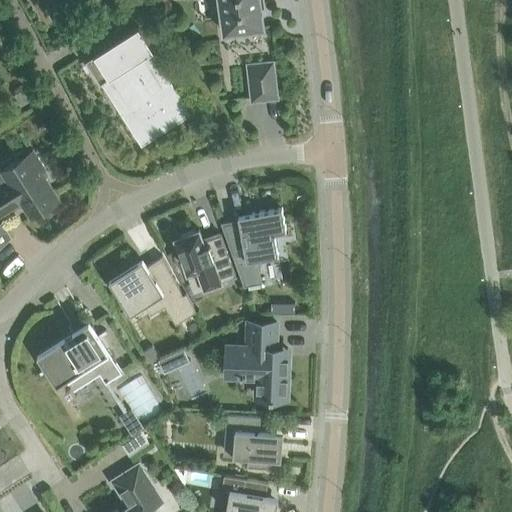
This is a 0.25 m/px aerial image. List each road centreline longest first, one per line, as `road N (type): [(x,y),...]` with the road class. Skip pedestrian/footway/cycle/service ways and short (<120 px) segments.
road 1 (residential): [(5,308),(119,206),(238,158),(332,148)]
road 2 (residential): [(332,148),(339,413),(327,511)]
road 3 (unknown): [(119,206),(205,330)]
road 4 (residential): [(316,0),(332,148)]
